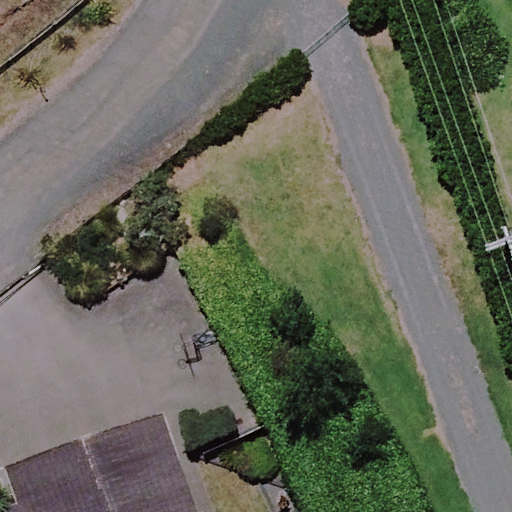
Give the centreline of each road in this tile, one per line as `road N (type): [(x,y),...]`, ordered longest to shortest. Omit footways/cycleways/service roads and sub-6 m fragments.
road 1 (unknown): [(294,43),(490,511)]
road 2 (unknown): [(0,249),(294,43),(282,0)]
